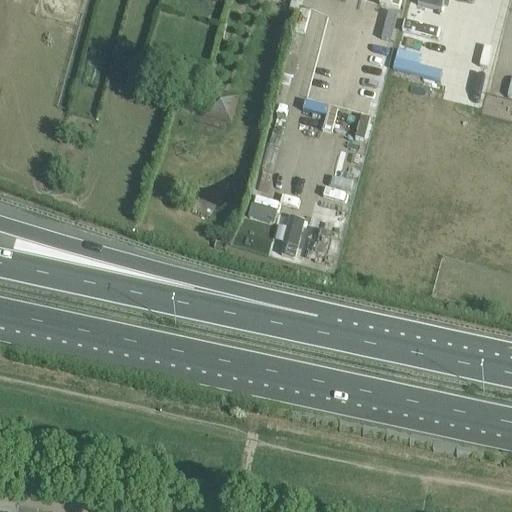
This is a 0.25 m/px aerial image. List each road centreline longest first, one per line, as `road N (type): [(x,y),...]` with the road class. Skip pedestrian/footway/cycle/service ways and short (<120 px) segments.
road 1 (motorway): [(0,310),(511,420)]
road 2 (track): [(0,386),(511,491)]
road 3 (motorway): [(312,329),(0,223)]
road 4 (motorway): [(312,329),(0,260)]
road 5 (motorway): [(511,372),(312,329)]
